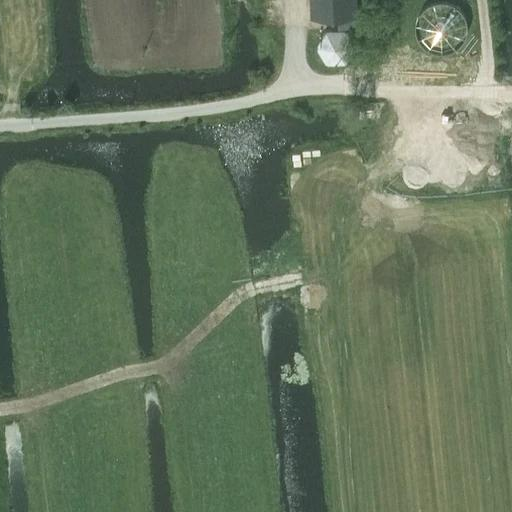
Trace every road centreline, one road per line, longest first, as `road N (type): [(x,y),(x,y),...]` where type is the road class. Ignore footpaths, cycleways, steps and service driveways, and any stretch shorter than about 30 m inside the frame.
road 1 (track): [(301,280),(245,290),(163,365),(0,409)]
road 2 (unclassified): [(0,127),(176,114),(298,89)]
